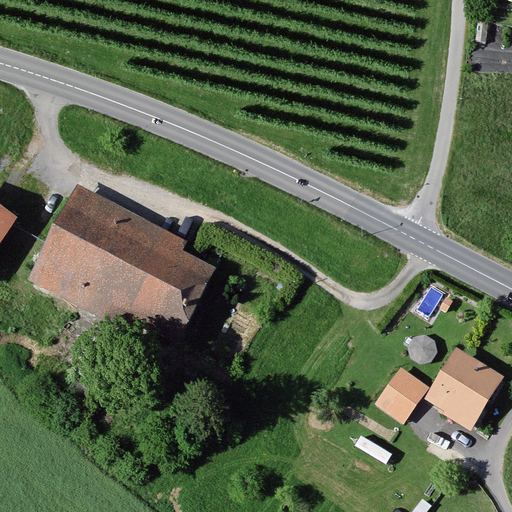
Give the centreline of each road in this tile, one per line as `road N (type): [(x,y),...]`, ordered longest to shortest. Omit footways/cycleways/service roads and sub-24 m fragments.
road 1 (unknown): [(69,85),(45,147),(223,223),(345,298),(385,299),(433,248)]
road 2 (secondary): [(413,238),(227,147),(0,63)]
road 3 (residential): [(459,0),(443,143),(413,238)]
